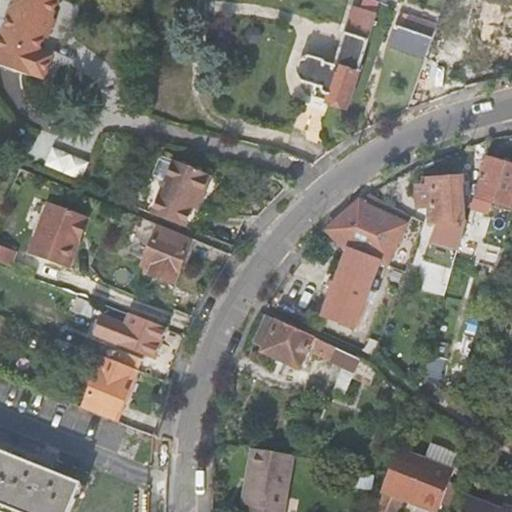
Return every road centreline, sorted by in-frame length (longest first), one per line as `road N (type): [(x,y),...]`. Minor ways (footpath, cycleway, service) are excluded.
road 1 (unclassified): [(178,511),(179,456),(212,348),(268,250),(333,178)]
road 2 (residential): [(333,178),(390,149),(511,108)]
